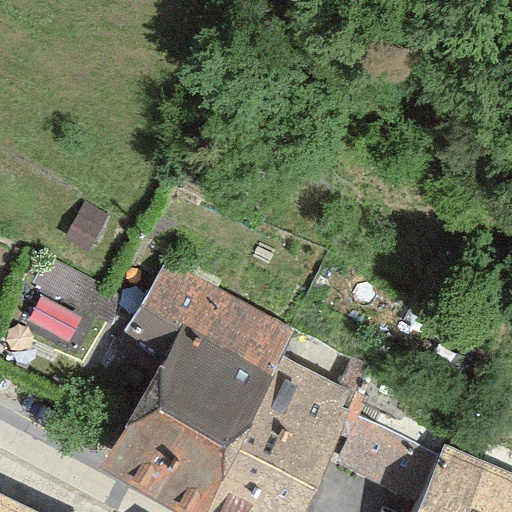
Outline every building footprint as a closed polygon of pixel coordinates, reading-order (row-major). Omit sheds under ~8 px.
[(328,453),(337,457),(358,415),(340,406),(350,387),(282,354),(296,326),(163,262),(130,329),(146,337),(164,345),(149,375),(107,462),(211,511),(299,511),(316,477),(328,453)] [(45,286),(31,314),(73,335),(87,307),(45,286)] [(364,470),(420,498),(441,455),(404,437),(358,415),(337,457),(364,470)] [(511,511),(511,473),(447,442),(441,455),(420,498),(413,511),(511,511)] [(0,511),(50,511),(0,486),(0,511)]
